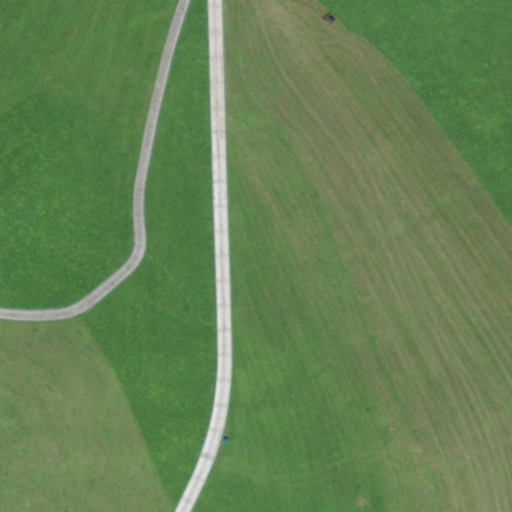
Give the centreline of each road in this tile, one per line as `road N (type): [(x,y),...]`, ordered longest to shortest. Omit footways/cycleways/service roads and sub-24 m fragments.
road 1 (unclassified): [(214,0),(227,380),(179,511)]
road 2 (track): [(184,0),(140,163),(129,267),(67,311),(0,313)]
